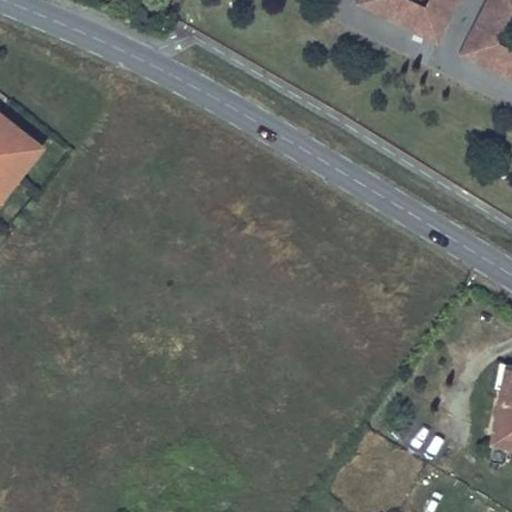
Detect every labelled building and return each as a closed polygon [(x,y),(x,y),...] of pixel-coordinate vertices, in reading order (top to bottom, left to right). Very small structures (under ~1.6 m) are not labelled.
[(355,0),(355,3),(438,42),(457,0),(355,0)] [(511,0),(483,0),(459,56),(511,79),(511,0)] [(0,186),(5,191),(34,154),(18,142),(23,135),(0,116),(0,186)] [(34,154),(39,147),(23,135),(18,142),(34,154)] [(493,388),(502,389),(505,373),(511,374),(511,364),(499,362),(493,388)] [(511,374),(505,373),(502,389),(491,441),(511,445),(511,374)]
